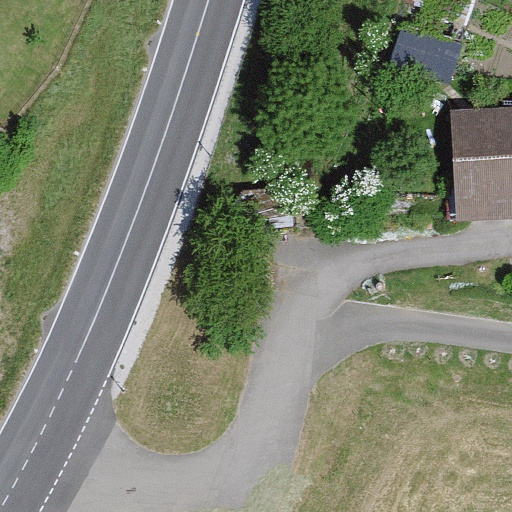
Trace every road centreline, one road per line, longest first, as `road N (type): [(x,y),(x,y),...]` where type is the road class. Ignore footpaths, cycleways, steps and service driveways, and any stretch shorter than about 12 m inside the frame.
road 1 (residential): [(29,456),(121,487),(179,483),(232,466),(260,433),(305,303),(324,280),(396,256),(511,244)]
road 2 (primary): [(207,0),(112,276),(29,456)]
